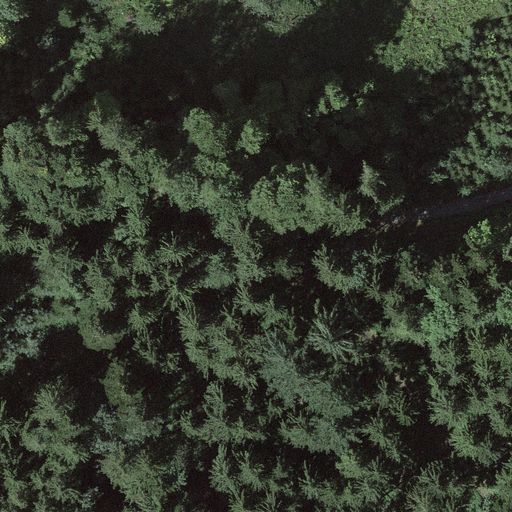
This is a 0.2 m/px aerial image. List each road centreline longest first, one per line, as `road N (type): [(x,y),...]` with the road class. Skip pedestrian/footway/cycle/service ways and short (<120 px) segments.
road 1 (track): [(511,192),(384,226),(292,220),(0,161)]
road 2 (track): [(292,220),(0,353)]
